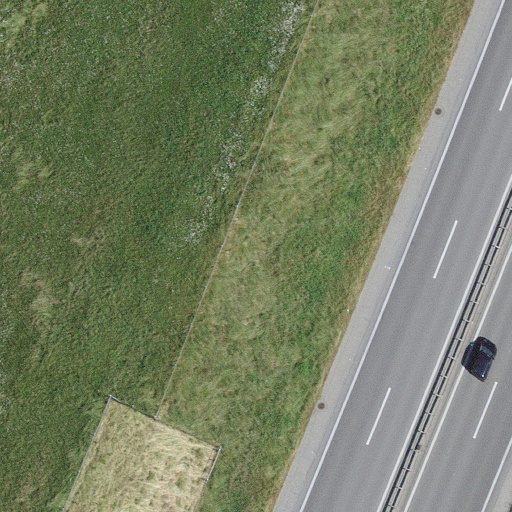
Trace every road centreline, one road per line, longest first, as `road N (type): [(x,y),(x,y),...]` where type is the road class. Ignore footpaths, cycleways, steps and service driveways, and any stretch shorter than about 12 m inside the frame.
road 1 (motorway): [(511,72),(337,511)]
road 2 (motorway): [(441,511),(511,337)]
